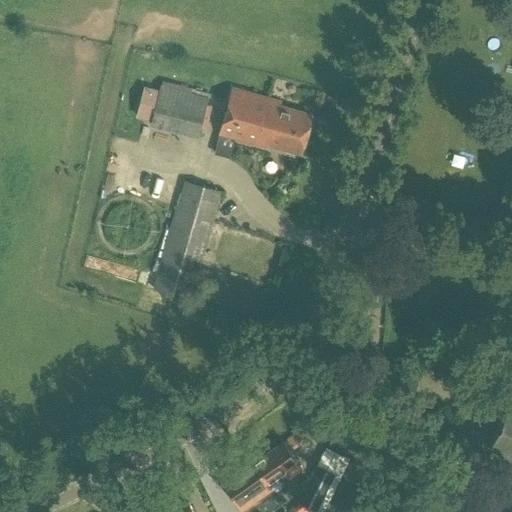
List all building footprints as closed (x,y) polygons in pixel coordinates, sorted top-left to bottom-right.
[(197,138),(208,99),(161,86),(150,125),(197,138)] [(140,107),(154,111),(159,92),(145,88),(140,107)] [(281,102),(231,88),(218,135),(267,149),(268,145),(300,154),(311,114),(280,105),(281,102)] [(189,299),(212,219),(219,192),(184,182),(153,289),(189,299)] [(511,402),(490,446),(511,456),(511,402)] [(291,478),(302,470),(283,443),(253,464),(268,484),(287,471),(291,478)] [(318,511),(336,477),(345,456),(328,447),(300,504),(289,511),(318,511)] [(272,491),(268,484),(253,464),(222,485),(240,511),(241,511),(252,505),(272,491)] [(377,508),(385,492),(367,484),(360,500),(377,508)]
